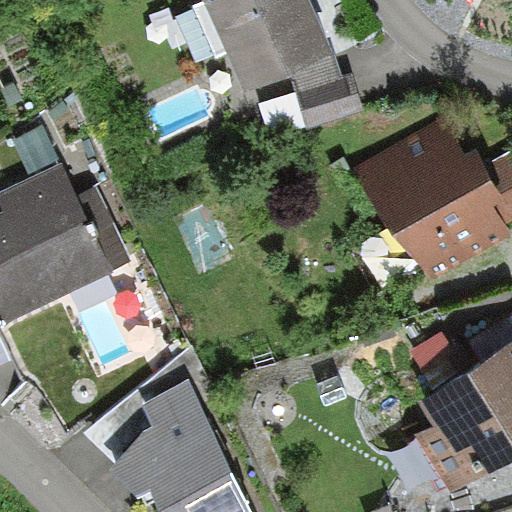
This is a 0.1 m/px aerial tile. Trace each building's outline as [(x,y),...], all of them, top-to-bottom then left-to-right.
[(334,38),(316,0),(196,0),(216,42),(229,36),(248,78),(334,38)] [(336,48),(290,62),(307,119),(363,103),(353,70),(343,73),(336,48)] [(511,228),(507,219),(511,215),(511,147),(490,159),(459,107),(362,164),(431,282),(511,235),(511,228)] [(15,132),(32,163),(56,150),(39,119),(15,132)] [(0,206),(0,320),(133,261),(97,182),(81,189),(66,155),(0,184),(0,191),(6,204),(0,206)] [(511,329),(424,386),(440,411),(419,425),(453,479),(511,441),(511,329)] [(172,511),(257,511),(189,374),(146,394),(154,412),(145,418),(115,454),(138,479),(147,497),(160,492),(169,509),(172,511)]
